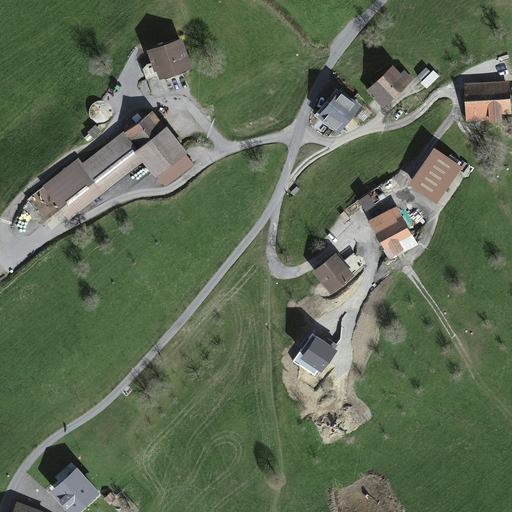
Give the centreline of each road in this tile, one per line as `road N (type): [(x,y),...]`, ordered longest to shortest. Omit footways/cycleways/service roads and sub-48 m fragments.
road 1 (unclassified): [(382,0),(336,53),(276,201),(120,391),(23,471),(2,511)]
road 2 (track): [(281,190),(339,141),(404,122),(443,92),(458,110),(409,174)]
road 3 (track): [(271,264),(285,272),(319,260),(406,194),(409,174)]
